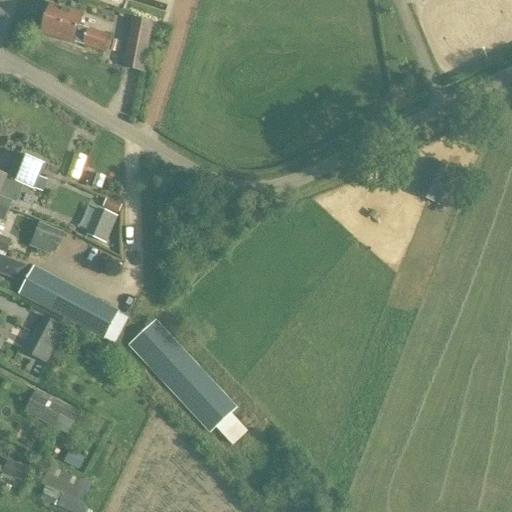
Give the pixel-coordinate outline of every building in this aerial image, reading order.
[(78,27),(82,16),(49,6),(45,19),(43,18),(39,30),(42,30),(40,34),(72,44),(73,43),(82,46),(82,47),(104,54),(109,36),(78,27)] [(123,58),(127,16),(116,15),(112,57),(123,58)] [(122,70),(143,73),(153,23),(131,19),(122,70)] [(5,178),(5,179),(22,187),(33,191),(44,165),(16,153),(5,178)] [(437,206),(453,171),(429,160),(413,195),(437,206)] [(0,175),(0,205),(10,209),(13,200),(17,201),(22,187),(5,179),(5,178),(0,175)] [(10,209),(0,205),(0,221),(5,223),(10,209)] [(86,236),(105,244),(117,217),(98,208),(86,236)] [(60,255),(68,230),(42,222),(35,248),(60,255)] [(0,236),(0,251),(6,254),(11,241),(0,236)] [(24,265),(0,255),(0,272),(19,280),(24,265)] [(18,296),(103,341),(119,312),(34,267),(18,296)] [(43,316),(24,353),(47,365),(66,328),(43,316)] [(238,422),(230,414),(237,408),(156,321),(128,347),(134,355),(126,362),(194,435),(203,426),(210,433),(216,428),(223,436),(238,422)] [(79,413),(36,390),(24,412),(67,435),(79,413)] [(3,475),(27,485),(33,468),(10,459),(3,475)] [(85,492),(46,474),(41,485),(63,495),(61,499),(79,507),(85,492)]
